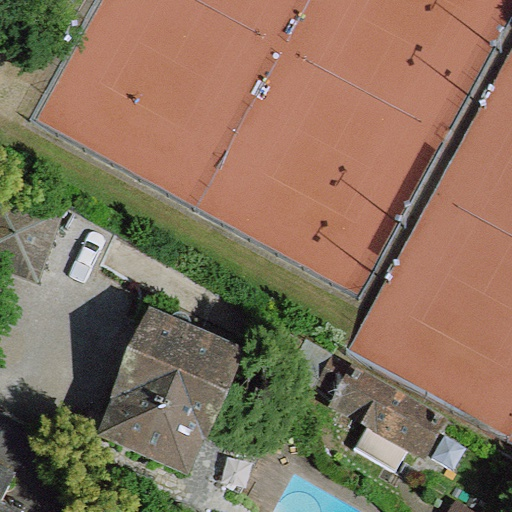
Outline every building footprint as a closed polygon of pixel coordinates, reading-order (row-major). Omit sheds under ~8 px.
[(0,266),(36,280),(57,219),(0,199),(0,266)] [(232,362),(159,330),(112,436),(185,467),(232,362)] [(346,396),(360,372),(308,342),(293,369),(298,389),(314,395),(321,382),(346,396)] [(429,454),(446,420),(360,372),(346,396),(340,406),(372,423),(414,446),(429,454)] [(414,446),(372,423),(357,452),(397,475),(414,446)] [(0,511),(15,511),(1,504),(16,477),(0,469),(0,511)]
